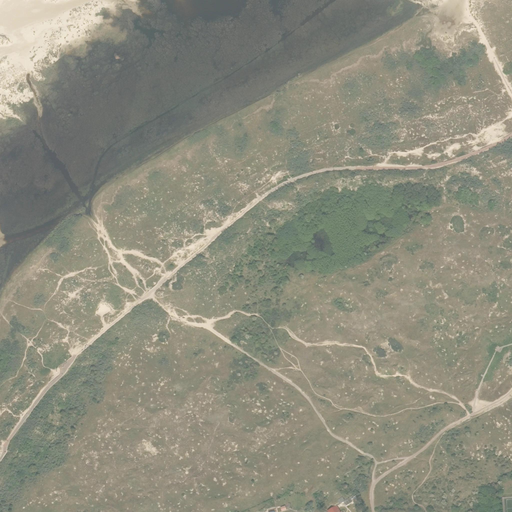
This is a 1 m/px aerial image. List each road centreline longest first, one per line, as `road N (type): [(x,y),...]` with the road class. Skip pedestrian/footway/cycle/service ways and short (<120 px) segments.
road 1 (unknown): [(88,208),(159,305),(186,319),(257,314),(306,344),(364,347),(377,374),(440,388),(469,415)]
road 2 (unknown): [(279,325),(290,359),(341,406),(389,416),(440,388)]
road 3 (unknown): [(419,511),(408,497),(428,472),(436,442),(511,400)]
road 4 (unknown): [(0,105),(88,208)]
